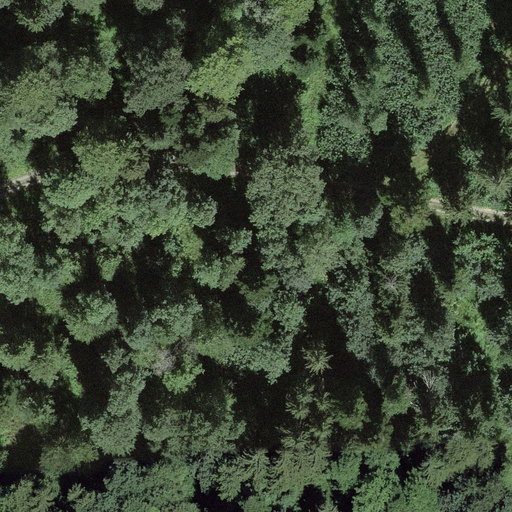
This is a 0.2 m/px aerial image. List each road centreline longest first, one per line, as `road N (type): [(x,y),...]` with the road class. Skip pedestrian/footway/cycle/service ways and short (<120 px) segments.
road 1 (track): [(0,190),(104,160),(185,161),(366,190),(458,134),(511,58)]
road 2 (track): [(511,219),(366,190)]
